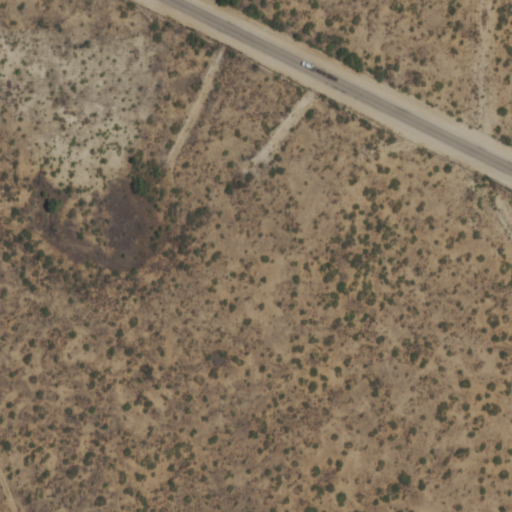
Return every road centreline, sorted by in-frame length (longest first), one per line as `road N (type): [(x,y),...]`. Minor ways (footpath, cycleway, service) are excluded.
road 1 (residential): [(241,34),(166,267),(174,511)]
road 2 (residential): [(511,169),(173,0)]
